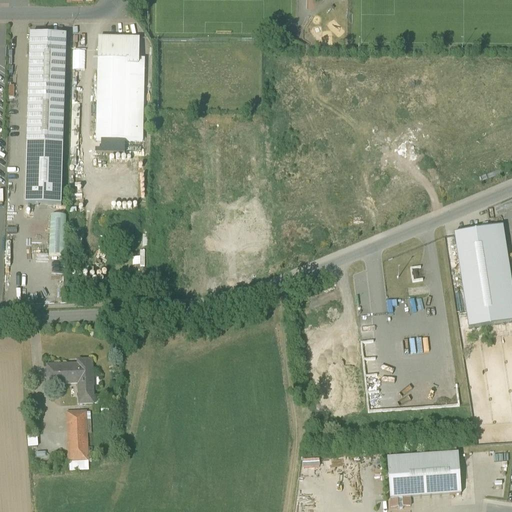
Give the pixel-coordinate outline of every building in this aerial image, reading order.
[(66,37),(30,36),(24,206),(61,207),(66,37)] [(138,41),(98,41),(98,60),(98,61),(105,61),(138,62),(138,61),(138,41)] [(105,61),(98,61),(96,141),(142,142),(144,61),(138,61),(138,62),(105,61)] [(81,139),(70,139),(70,150),(81,150),(81,139)] [(253,213),(247,213),(247,209),(236,209),(237,228),(236,228),(237,247),(246,246),(247,253),(248,253),(248,258),(254,257),(254,259),(261,259),(260,227),(254,227),(253,213)] [(226,231),(225,210),(217,210),(217,231),(226,231)] [(69,257),(69,216),(53,216),(53,257),(69,257)] [(489,229),(454,235),(469,330),(511,323),(511,293),(502,227),(489,229)] [(219,235),(206,235),(206,252),(219,252),(219,242),(219,235)] [(92,362),(78,362),(78,366),(47,367),(48,385),(79,384),(79,405),(93,404),(92,362)] [(86,413),(67,414),(70,463),(88,462),(91,462),(91,453),(87,453),(86,413)] [(458,455),(387,460),(390,501),(410,499),(461,496),(458,455)] [(70,463),(69,463),(70,471),(88,470),(88,462),(70,463)] [(410,499),(390,501),(390,509),(398,509),(398,510),(403,510),(403,508),(410,508),(410,499)]
